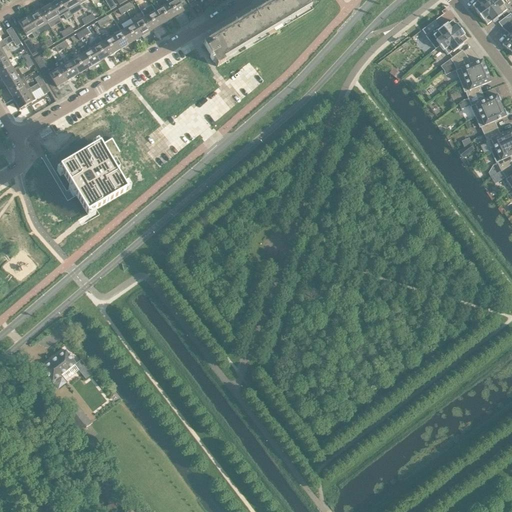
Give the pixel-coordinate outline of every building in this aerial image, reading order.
[(62,0),(57,0),(50,4),(58,17),(69,11),(62,0)] [(62,0),(69,11),(79,5),(76,0),(62,0)] [(104,0),(110,10),(116,7),(111,0),(104,0)] [(155,10),(163,24),(174,17),(166,4),(165,5),(162,0),(160,0),(157,2),(160,8),(155,10)] [(182,0),(162,0),(165,5),(166,4),(174,17),(184,11),(182,8),(186,5),(182,0)] [(228,60),(313,10),(306,0),(276,0),(203,44),(210,56),(209,57),(212,61),(213,60),(217,67),(225,62),(226,64),(229,62),(228,60)] [(478,16),(498,0),(477,0),(476,1),(476,2),(472,5),(475,10),(475,11),(478,16)] [(503,5),(499,0),(498,0),(478,16),(482,21),(483,20),(487,25),(491,21),(492,22),(502,14),(501,14),(506,10),(503,5)] [(58,17),(50,4),(40,10),(47,24),(50,28),(61,22),(58,17)] [(121,15),(127,11),(124,5),(118,9),(121,15)] [(153,30),(163,24),(155,10),(149,14),(146,9),(141,12),(144,17),(145,17),(153,30)] [(28,15),(29,17),(37,30),(47,24),(40,10),(36,13),(34,11),(28,15)] [(90,22),(95,19),(92,13),(87,17),(90,22)] [(503,29),(511,20),(511,16),(510,13),(498,22),(503,29)] [(106,24),(110,21),(107,15),(102,18),(106,24)] [(39,34),(37,30),(29,17),(25,19),(24,17),(17,21),(26,36),(31,33),(34,38),(40,35),(39,34)] [(85,25),(90,22),(87,17),(81,20),(85,25)] [(147,33),(153,30),(145,17),(144,17),(134,23),(142,36),(141,37),(142,38),(149,35),(147,33)] [(100,27),(106,24),(102,18),(97,22),(100,27)] [(421,30),(426,35),(438,26),(434,20),(421,30)] [(437,32),(432,35),(436,40),(435,40),(439,46),(460,29),(456,24),(455,25),(452,20),(447,24),(447,23),(436,31),(437,32)] [(511,20),(503,29),(509,34),(501,44),(511,52),(511,50),(511,20)] [(141,37),(142,36),(134,23),(123,29),(131,42),(141,37)] [(69,35),(74,32),(71,26),(65,29),(69,35)] [(9,36),(0,41),(0,48),(6,45),(12,41),(17,38),(11,27),(6,30),(9,36)] [(84,36),(89,33),(86,28),(81,31),(84,36)] [(63,38),(69,35),(65,29),(60,32),(63,38)] [(131,42),(123,29),(113,36),(121,49),(131,42)] [(460,29),(439,46),(443,51),(444,50),(447,55),(452,51),(452,52),(463,44),(462,43),(467,40),(463,35),(464,35),(460,29)] [(79,40),(84,36),(81,31),(75,34),(79,40)] [(99,37),(110,55),(121,49),(113,36),(108,39),(105,33),(99,37)] [(93,40),(97,45),(92,48),(99,61),(110,55),(99,37),(93,40)] [(15,46),(21,43),(17,38),(12,41),(15,46)] [(32,56),(38,53),(29,38),(23,41),(32,56)] [(48,47),(53,44),(50,39),(44,42),(48,47)] [(63,49),(68,46),(65,40),(60,43),(63,49)] [(58,52),(63,49),(60,43),(54,47),(58,52)] [(0,48),(0,62),(7,59),(12,56),(6,45),(0,48)] [(99,61),(92,48),(86,51),(83,46),(78,49),(81,55),(89,68),(93,65),(94,67),(100,63),(99,61)] [(462,50),(450,59),(453,64),(467,57),(462,50)] [(25,62),(30,59),(27,54),(22,57),(25,62)] [(78,74),(89,68),(81,55),(70,61),(78,74)] [(34,59),(37,64),(42,61),(39,56),(34,59)] [(467,57),(453,64),(456,70),(455,71),(459,82),(486,70),(482,59),(470,64),(467,57)] [(7,59),(0,62),(0,77),(13,69),(7,59)] [(28,68),(33,65),(30,59),(25,62),(28,68)] [(67,80),(78,74),(70,61),(65,64),(62,59),(56,62),(60,67),(67,80)] [(48,71),(42,61),(37,64),(43,74),(48,71)] [(67,80),(60,67),(49,74),(57,87),(67,80)] [(13,69),(0,77),(6,88),(19,80),(16,74),(18,73),(15,68),(13,69)] [(486,70),(459,82),(464,92),(465,92),(468,99),(481,93),(479,86),(491,81),(486,70)] [(37,84),(43,81),(40,75),(34,78),(37,84)] [(19,80),(6,88),(13,99),(29,89),(23,78),(19,80)] [(239,87),(246,97),(255,90),(248,80),(239,87)] [(37,84),(29,89),(13,99),(19,109),(21,108),(22,110),(29,106),(28,104),(35,100),(31,93),(40,88),(44,95),(49,91),(43,81),(37,84)] [(481,93),(468,99),(471,106),(470,106),(474,117),(501,105),(499,101),(500,101),(497,94),(484,100),(481,93)] [(503,109),(501,105),(474,117),(479,128),(480,127),(483,134),(497,128),(494,121),(507,116),(504,109),(503,109)] [(142,121),(164,157),(176,150),(154,114),(142,121)] [(497,128),(483,134),(486,141),(485,141),(490,152),(511,141),(511,129),(511,130),(511,129),(500,134),(497,128)] [(482,135),(477,137),(480,144),(485,142),(482,135)] [(100,145),(60,169),(71,188),(74,192),(76,195),(87,214),(87,215),(96,209),(127,191),(139,184),(119,151),(113,140),(112,139),(112,138),(100,145)] [(461,156),(475,150),(470,138),(462,141),(465,148),(459,150),(461,156)] [(511,141),(490,152),(495,163),(496,163),(500,171),(511,164),(511,159),(510,156),(511,155),(511,141)] [(511,164),(500,171),(506,179),(505,179),(511,189),(511,188),(511,164)] [(54,382),(54,385),(57,388),(59,388),(65,383),(65,381),(63,378),(60,378),(59,376),(76,363),(65,350),(55,357),(55,358),(52,361),(51,360),(41,368),(45,373),(44,374),(47,378),(48,377),(51,382),(53,381),(54,382)] [(91,423),(83,413),(77,418),(72,421),(80,432),(91,423)]
